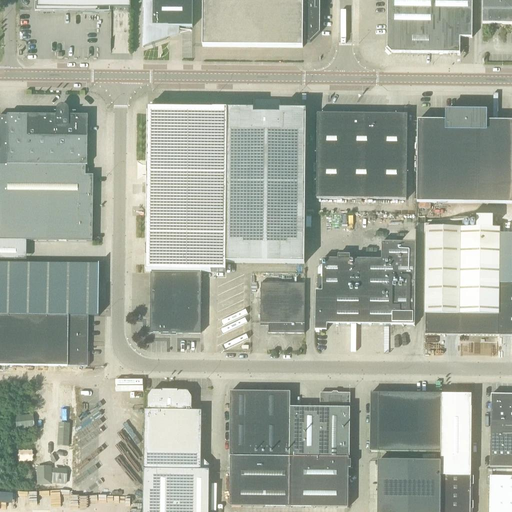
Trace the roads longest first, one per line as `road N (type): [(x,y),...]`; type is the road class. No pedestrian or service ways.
road 1 (unclassified): [(511,369),(134,363),(118,336),(121,76)]
road 2 (tertiary): [(121,76),(345,78)]
road 3 (tertiary): [(345,78),(511,81)]
road 4 (unknown): [(478,369),(479,511)]
